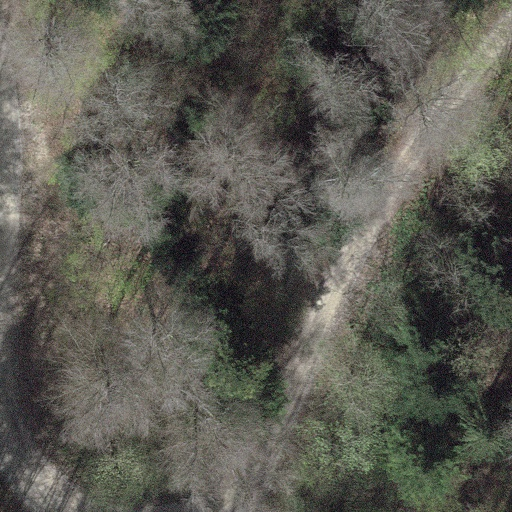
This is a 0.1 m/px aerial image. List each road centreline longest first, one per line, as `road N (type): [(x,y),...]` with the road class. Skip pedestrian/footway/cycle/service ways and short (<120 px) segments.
road 1 (track): [(511,163),(421,299),(284,454),(201,511)]
road 2 (track): [(132,511),(43,480),(0,400)]
